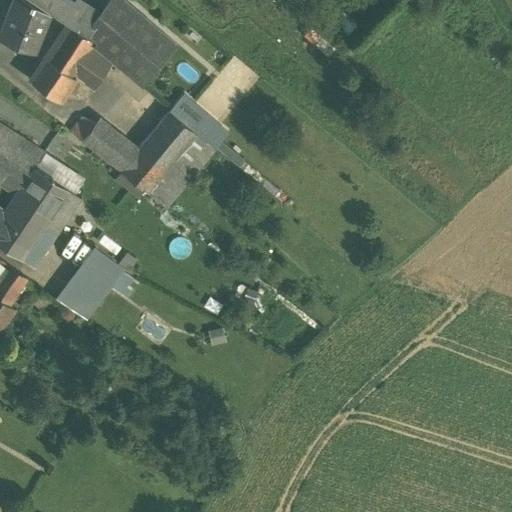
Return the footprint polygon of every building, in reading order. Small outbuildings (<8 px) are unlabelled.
[(32,0),(12,0),(0,30),(0,36),(32,49),(47,10),(32,0)] [(73,0),(71,4),(65,0),(32,0),(47,10),(67,22),(86,35),(99,14),(76,0),(73,0)] [(176,42),(130,3),(123,0),(107,0),(99,14),(86,35),(95,41),(93,44),(112,60),(140,85),(176,42)] [(67,22),(28,78),(58,99),(67,87),(80,69),(97,81),(112,60),(92,44),(93,44),(95,41),(86,35),(67,22)] [(80,69),(67,87),(84,100),(97,81),(80,69)] [(219,127),(181,95),(168,109),(195,132),(206,141),(219,127)] [(168,109),(138,145),(165,168),(175,157),(195,132),(168,109)] [(82,116),(70,131),(81,139),(94,122),(82,116)] [(134,150),(96,120),(94,122),(81,139),(147,191),(162,172),(134,150)] [(44,152),(0,124),(0,149),(32,170),(35,165),(44,152)] [(195,132),(175,157),(194,173),(214,148),(206,141),(195,132)] [(165,168),(138,145),(134,150),(162,172),(165,168)] [(32,170),(0,149),(0,175),(20,188),(32,170)] [(162,172),(147,191),(166,206),(194,173),(175,157),(165,168),(162,172)] [(43,222),(56,231),(80,196),(35,165),(32,170),(20,188),(11,200),(43,222)] [(43,222),(11,200),(2,213),(0,215),(0,242),(33,264),(56,231),(43,222)] [(124,268),(96,247),(84,263),(111,284),(124,268)] [(111,284),(84,263),(73,278),(101,299),(111,284)] [(26,277),(12,267),(0,284),(0,298),(8,304),(26,277)] [(101,299),(73,278),(57,298),(86,318),(101,299)] [(0,298),(0,329),(14,308),(8,304),(0,298)]
